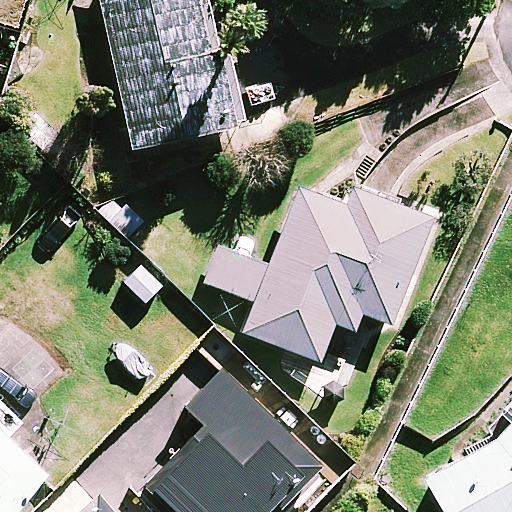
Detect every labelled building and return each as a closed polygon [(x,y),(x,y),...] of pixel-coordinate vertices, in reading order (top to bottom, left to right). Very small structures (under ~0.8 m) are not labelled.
[(211,56),(199,0),(100,0),(133,155),(241,133),(224,53),(211,56)] [(114,192),(94,213),(127,244),(147,223),(114,192)] [(351,194),(344,210),(300,192),(268,270),(219,250),(205,285),(256,306),(244,335),(319,366),(334,327),(354,335),(361,317),(390,329),(431,226),(351,194)] [(147,267),(125,285),(148,313),(170,294),(147,267)] [(511,511),(511,403),(489,428),(501,440),(424,484),(440,511),(511,511)] [(0,511),(17,511),(47,483),(0,437),(0,511)] [(106,511),(96,500),(83,511),(106,511)]
